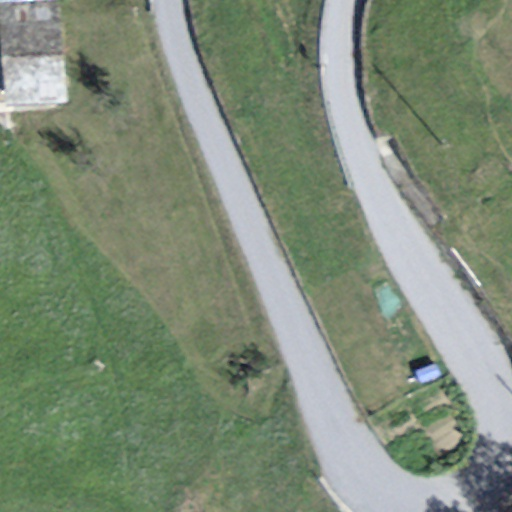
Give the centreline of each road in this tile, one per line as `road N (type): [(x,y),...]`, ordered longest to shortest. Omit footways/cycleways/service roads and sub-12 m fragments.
road 1 (residential): [(163,0),(202,130),(356,468),(399,511)]
road 2 (residential): [(463,511),(505,469),(504,419),(368,176),(347,113),(355,0)]
